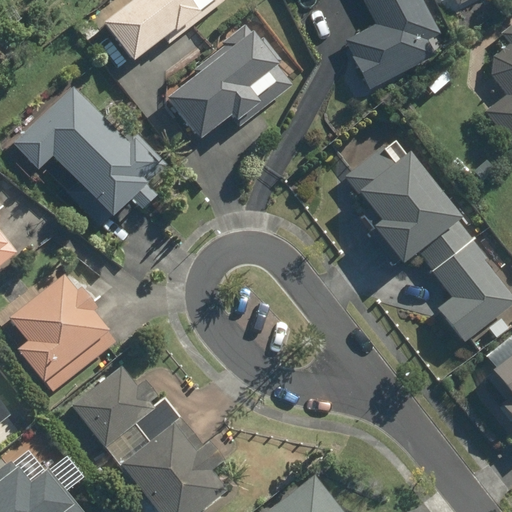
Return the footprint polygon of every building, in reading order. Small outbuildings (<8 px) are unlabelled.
[(212,0),(131,0),(101,23),(130,61),(212,0)] [(352,0),(344,4),(342,0),(336,3),(335,0),(331,0),(319,6),(323,14),(313,19),(332,57),(347,50),(366,90),(436,56),(428,41),(441,35),(423,0),(352,0)] [(278,62),(245,26),(193,72),(195,74),(165,100),(198,140),(227,114),(235,123),(258,102),(264,108),(283,92),(266,73),(278,62)] [(511,147),(511,30),(503,38),(508,45),(483,65),(507,96),(485,114),(511,147)] [(68,188),(97,225),(129,200),(136,209),(155,194),(140,176),(154,164),(134,138),(124,146),(73,81),(23,120),(32,131),(17,143),(37,168),(54,155),(76,182),(68,188)] [(370,232),(396,266),(414,252),(430,272),(473,238),(406,151),(392,162),(382,149),(347,177),(382,222),(370,232)] [(511,302),(511,294),(474,244),(434,273),(452,296),(437,307),(461,340),(511,302)] [(40,385),(106,330),(90,311),(94,307),(78,288),(74,291),(59,273),(3,320),(24,345),(13,353),(40,385)] [(511,354),(486,376),(505,399),(500,404),(511,418),(511,354)] [(78,412),(55,429),(92,477),(114,461),(152,511),(195,511),(223,490),(208,471),(218,463),(203,445),(200,448),(148,381),(140,387),(122,364),(71,403),(78,412)] [(9,457),(0,464),(0,511),(83,511),(46,463),(26,479),(9,457)] [(342,511),(312,474),(265,511),(342,511)]
